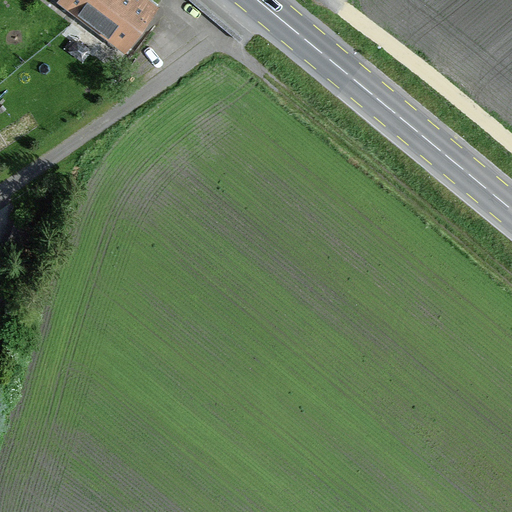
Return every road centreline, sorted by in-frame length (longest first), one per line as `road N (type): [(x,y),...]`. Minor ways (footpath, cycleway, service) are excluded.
road 1 (track): [(511,279),(220,37)]
road 2 (primary): [(511,210),(257,0)]
road 3 (track): [(342,8),(511,143)]
